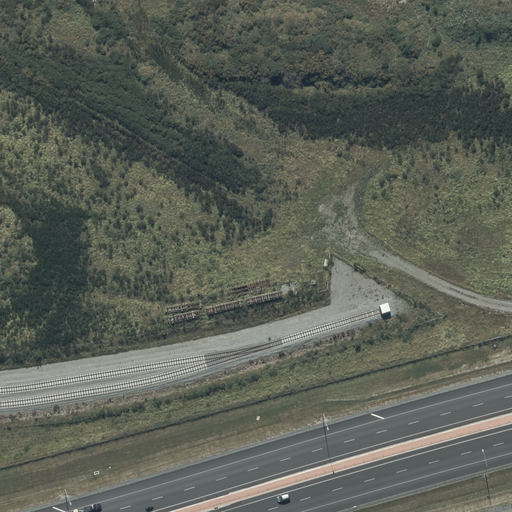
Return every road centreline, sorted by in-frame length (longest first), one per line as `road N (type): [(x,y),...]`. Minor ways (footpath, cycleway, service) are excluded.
road 1 (motorway): [(109,511),(511,396)]
road 2 (motorway): [(511,440),(261,511)]
road 3 (track): [(511,303),(421,276),(348,237)]
